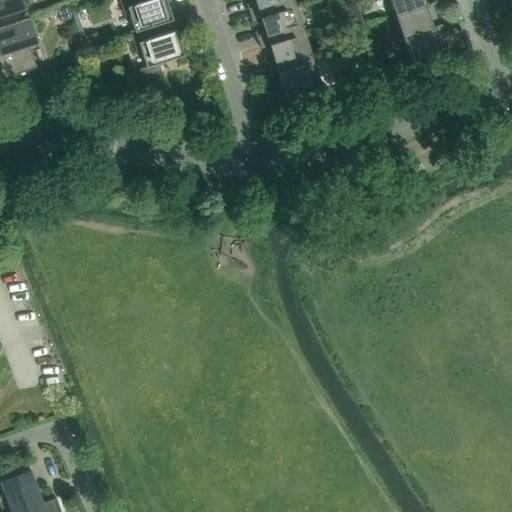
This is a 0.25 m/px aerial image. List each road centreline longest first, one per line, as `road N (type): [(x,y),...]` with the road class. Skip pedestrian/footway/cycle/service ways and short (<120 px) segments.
road 1 (residential): [(502,94),(310,160),(245,166)]
road 2 (residential): [(245,166),(44,140),(0,142)]
road 3 (residential): [(245,166),(249,132),(204,0)]
road 4 (residential): [(0,447),(60,428),(95,511)]
